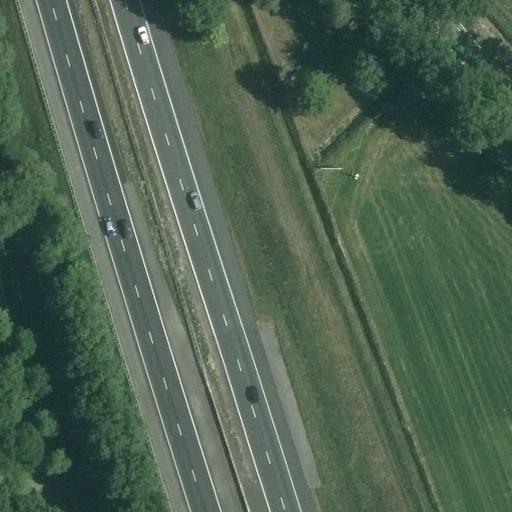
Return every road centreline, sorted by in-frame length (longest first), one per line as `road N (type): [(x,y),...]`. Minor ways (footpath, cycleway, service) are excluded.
road 1 (motorway): [(50,0),(206,511)]
road 2 (motorway): [(285,511),(131,0)]
road 3 (unclassified): [(62,511),(0,301)]
road 4 (secondary): [(511,95),(428,0)]
